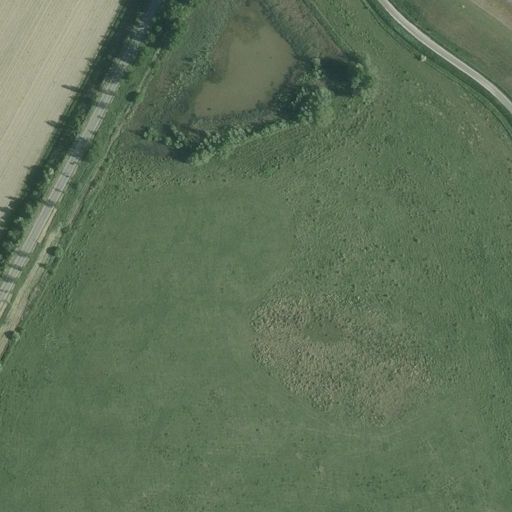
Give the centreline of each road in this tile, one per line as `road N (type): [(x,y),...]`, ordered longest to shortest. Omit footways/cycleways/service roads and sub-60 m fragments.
road 1 (unclassified): [(0,296),(158,0)]
road 2 (unclassified): [(511,110),(381,0)]
